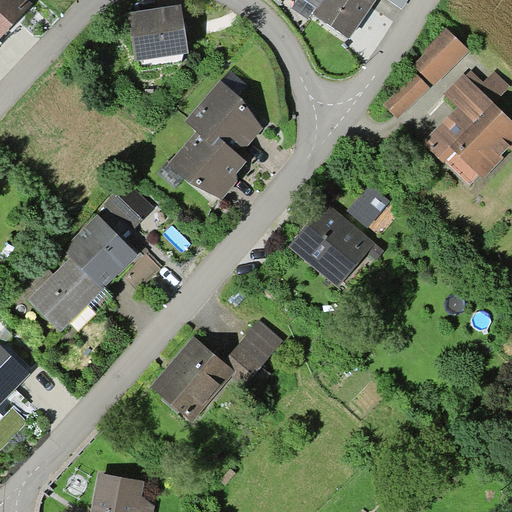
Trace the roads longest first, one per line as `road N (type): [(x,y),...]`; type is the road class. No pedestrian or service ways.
road 1 (residential): [(0,506),(298,174),(334,119)]
road 2 (residential): [(334,119),(311,96),(268,22),(241,0)]
road 3 (residential): [(334,119),(368,86),(418,0)]
road 4 (residential): [(98,0),(0,100)]
